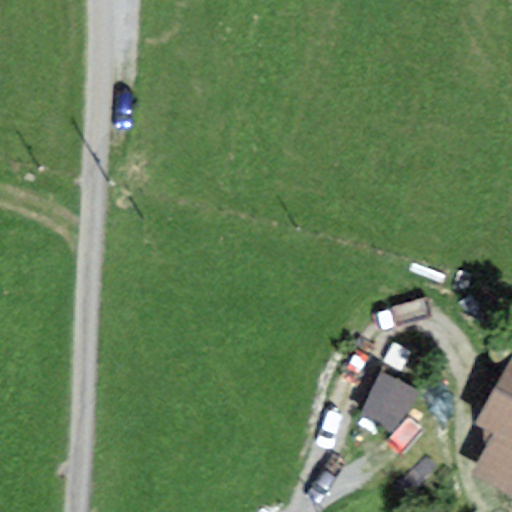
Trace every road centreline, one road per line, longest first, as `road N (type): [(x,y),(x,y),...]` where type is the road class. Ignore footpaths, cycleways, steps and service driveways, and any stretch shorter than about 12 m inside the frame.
road 1 (unclassified): [(75,511),(101,110),(100,0)]
road 2 (track): [(480,364),(451,335),(395,333),(367,366),(350,419),(300,511)]
